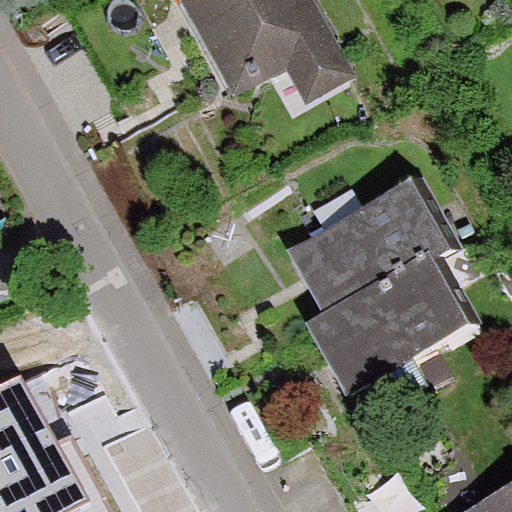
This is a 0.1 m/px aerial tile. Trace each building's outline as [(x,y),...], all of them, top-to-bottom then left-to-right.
[(361,78),(315,0),(188,0),(249,103),(287,81),(304,111),(361,78)] [(419,191),(302,259),(342,327),(441,270),(459,259),(419,191)] [(318,341),(356,406),(479,335),(441,270),(342,327),(318,341)] [(24,379),(0,391),(0,511),(112,511),(72,435),(58,443),(24,379)] [(511,511),(511,496),(482,511),(511,511)]
